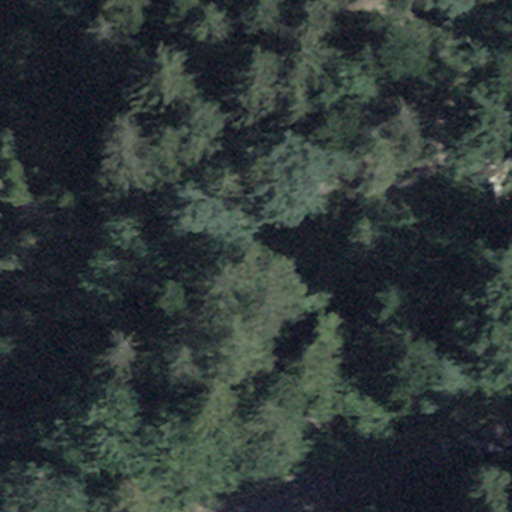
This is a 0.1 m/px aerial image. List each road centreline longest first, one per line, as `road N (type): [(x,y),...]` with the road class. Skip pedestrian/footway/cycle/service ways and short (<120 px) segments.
road 1 (track): [(0,299),(98,312),(188,278),(286,226),(327,200),(470,49),(511,20)]
road 2 (unclassified): [(266,511),(511,434)]
